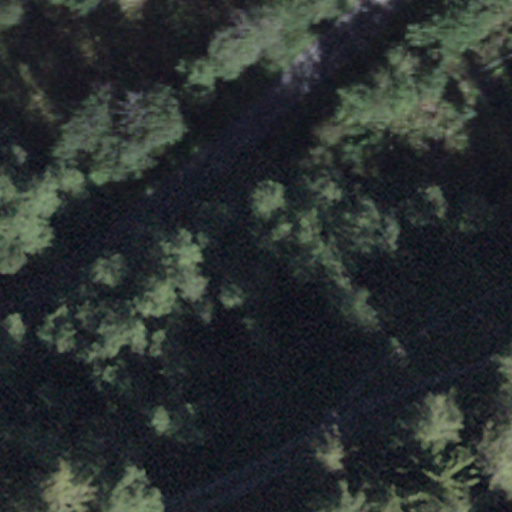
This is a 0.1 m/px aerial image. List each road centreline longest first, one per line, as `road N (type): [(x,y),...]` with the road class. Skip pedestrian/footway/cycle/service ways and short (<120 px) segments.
road 1 (unclassified): [(380,0),(191,181),(0,320)]
road 2 (track): [(455,404),(111,511)]
